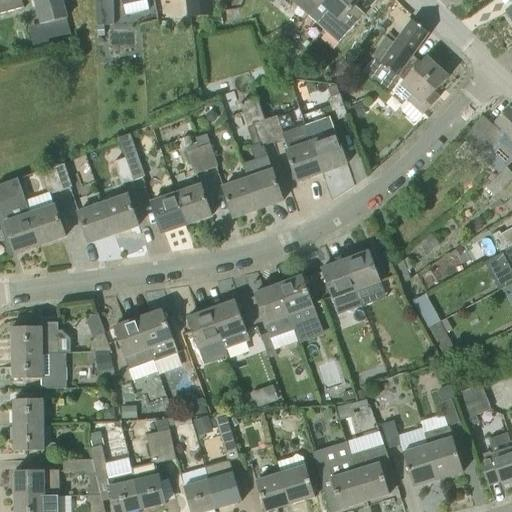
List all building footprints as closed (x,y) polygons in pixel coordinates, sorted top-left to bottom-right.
[(67,19),(62,0),(0,0),(0,15),(24,9),(23,3),(37,0),(43,23),(29,27),(35,51),(50,47),(48,40),(71,34),(67,19)] [(95,0),(96,18),(114,18),(113,0),(95,0)] [(172,0),(158,0),(160,22),(186,20),(185,6),(173,7),(172,0)] [(213,15),(211,0),(188,0),(190,18),(213,15)] [(235,0),(214,0),(214,2),(215,11),(227,10),(226,1),(235,0)] [(291,0),(309,16),(323,0),(291,0)] [(323,0),(309,16),(339,44),(356,25),(347,15),(360,0),(323,0)] [(387,93),(400,77),(398,74),(412,56),(429,33),(413,21),(382,63),(376,60),(374,65),(373,64),(364,75),(387,93)] [(398,74),(400,77),(406,81),(403,84),(414,95),(410,101),(424,114),(439,98),(439,97),(436,100),(431,96),(449,77),(427,57),(421,64),(412,56),(398,74)] [(336,121),(347,117),(346,109),(340,94),(328,99),(336,121)] [(254,125),(265,121),(257,98),(240,104),(248,127),(254,126),(254,125)] [(360,103),(345,108),(346,109),(348,116),(350,120),(365,115),(360,103)] [(511,110),(509,107),(492,126),(484,118),(466,138),(488,159),(491,161),(489,163),(499,173),(506,168),(511,161),(511,110)] [(278,117),(267,120),(274,143),(284,140),(288,151),(287,151),(298,182),(323,173),(307,126),(284,133),(278,117)] [(328,118),(307,126),(323,173),(347,165),(337,134),(334,135),(328,118)] [(267,120),(265,121),(254,125),(254,126),(260,143),(250,147),(254,161),(241,165),(247,179),(249,179),(259,210),(283,201),(273,171),(264,147),(274,143),(267,120)] [(127,158),(135,181),(146,177),(137,154),(130,135),(120,139),(127,158)] [(188,152),(198,148),(195,139),(194,135),(181,139),(186,153),(188,152)] [(195,139),(198,148),(199,148),(210,144),(206,135),(195,139)] [(210,144),(199,148),(207,171),(219,166),(211,144),(210,144)] [(195,175),(207,171),(199,148),(198,148),(188,152),(195,175)] [(135,181),(127,158),(114,163),(122,186),(135,181)] [(61,191),(73,187),(65,164),(54,168),(61,191)] [(49,193),(49,195),(51,195),(61,191),(54,168),(41,172),(49,193)] [(499,173),(485,187),(494,196),(511,179),(511,173),(506,168),(499,173)] [(31,214),(27,201),(26,201),(18,179),(0,185),(0,208),(1,212),(2,212),(16,254),(41,245),(31,214)] [(249,179),(247,179),(223,187),(234,218),(259,210),(249,179)] [(201,185),(177,194),(188,225),(212,216),(201,185)] [(188,225),(177,194),(152,202),(163,234),(188,225)] [(128,196),(104,204),(114,235),(139,226),(128,196)] [(114,235),(104,204),(79,213),(89,244),(114,235)] [(66,237),(55,206),(31,214),(41,245),(66,237)] [(499,232),(492,237),(501,253),(511,247),(511,228),(500,235),(499,232)] [(418,246),(427,254),(439,242),(430,234),(418,246)] [(511,247),(501,253),(509,267),(511,265),(511,247)] [(370,252),(346,260),(358,291),(381,283),(370,252)] [(412,268),(408,259),(403,261),(392,265),(400,284),(411,279),(408,273),(412,268)] [(358,291),(346,260),(322,269),(333,300),(358,291)] [(303,276),(279,285),(290,316),(314,307),(303,276)] [(290,316),(279,285),(255,294),(266,325),(268,333),(260,336),(269,359),(277,356),(271,339),(295,330),(290,316)] [(425,295),(411,302),(427,329),(430,328),(440,323),(425,295)] [(236,301),(211,310),(223,341),(247,332),(236,301)] [(154,360),(154,361),(159,376),(182,367),(172,341),(174,340),(163,310),(139,319),(154,360)] [(223,341),(211,310),(187,319),(199,350),(223,341)] [(129,370),(154,361),(154,360),(139,319),(114,328),(125,358),(129,370)] [(13,328),(13,353),(43,353),(43,354),(58,354),(58,323),(41,323),(41,327),(13,328)] [(440,323),(430,328),(446,358),(456,352),(440,323)] [(104,333),(96,336),(90,344),(90,353),(111,352),(104,333)] [(431,364),(436,355),(427,350),(421,359),(431,364)] [(43,353),(13,353),(14,379),(43,379),(43,389),(59,389),(58,354),(43,354),(43,353)] [(113,369),(111,355),(96,357),(97,371),(113,369)] [(447,375),(454,392),(468,386),(460,369),(447,375)] [(455,396),(460,409),(487,399),(481,384),(471,388),(455,396)] [(438,390),(441,402),(452,398),(450,394),(452,394),(450,386),(438,390)] [(366,397),(364,390),(357,392),(359,399),(366,397)] [(355,399),(352,391),(341,394),(343,403),(355,399)] [(207,412),(202,398),(189,403),(194,416),(207,412)] [(424,434),(428,446),(429,446),(439,480),(464,472),(450,427),(459,422),(452,398),(441,402),(438,403),(443,415),(448,426),(424,434)] [(14,400),(15,425),(44,426),(44,399),(14,400)] [(491,410),(487,399),(460,409),(463,421),(491,410)] [(354,416),(351,404),(351,403),(337,407),(341,420),(354,416)] [(134,418),(134,407),(121,407),(121,418),(134,418)] [(114,420),(114,408),(109,408),(103,414),(103,420),(114,420)] [(204,468),(208,481),(209,480),(217,509),(242,502),(234,473),(233,473),(230,461),(239,458),(226,414),(214,416),(227,461),(204,468)] [(479,423),(476,416),(468,419),(471,426),(479,423)] [(213,432),(209,417),(193,421),(197,436),(213,432)] [(158,434),(164,462),(176,459),(170,431),(168,419),(155,421),(158,434)] [(147,436),(158,434),(155,421),(155,420),(142,423),(145,436),(147,436)] [(388,449),(401,445),(398,436),(394,421),(381,425),(388,449)] [(44,426),(15,425),(15,452),(44,451),(44,426)] [(89,434),(92,448),(102,446),(104,445),(100,431),(89,434)] [(147,436),(153,464),(164,462),(158,434),(147,436)] [(333,511),(366,502),(351,455),(346,442),(313,453),(330,511),(333,511)] [(108,478),(102,446),(92,448),(91,449),(94,462),(101,495),(103,501),(113,499),(115,511),(133,511),(141,510),(134,476),(133,472),(108,478)] [(429,446),(428,446),(404,454),(414,487),(439,480),(429,446)] [(511,481),(511,448),(492,455),(492,456),(479,460),(488,486),(501,482),(504,490),(511,487),(511,482),(511,481)] [(352,455),(351,455),(366,502),(390,495),(376,450),(352,457),(352,455)] [(277,463),(281,473),(282,473),(291,505),(316,497),(306,466),(303,457),(296,455),(292,458),(277,463)] [(87,488),(88,496),(101,495),(94,462),(63,462),(63,473),(86,474),(86,477),(89,477),(90,487),(87,488)] [(180,475),(184,488),(191,511),(207,511),(217,509),(209,480),(208,481),(204,468),(180,475)] [(15,497),(58,496),(60,496),(59,470),(15,471),(15,497)] [(158,470),(134,476),(141,510),(167,504),(160,476),(158,470)] [(282,473),(281,473),(257,481),(266,511),(267,511),(291,505),(282,473)] [(105,511),(103,501),(101,495),(88,496),(85,497),(86,499),(87,499),(89,511),(105,511)] [(58,511),(58,496),(15,497),(15,511),(58,511)]
